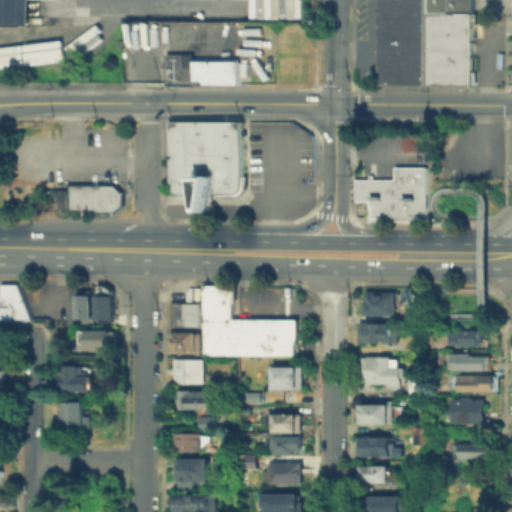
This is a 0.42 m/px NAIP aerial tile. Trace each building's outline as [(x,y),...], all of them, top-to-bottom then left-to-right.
[(29,0),(29,26),(0,26),(0,0),(29,0)] [(430,0),(430,84),(383,84),(383,0),(430,0)] [(475,0),(475,13),(430,13),(430,0),(475,0)] [(475,13),(479,13),(479,26),(474,26),(474,84),(430,84),(430,13),(475,13)] [(242,58),(242,84),(169,84),(169,53),(197,53),(197,58),(242,58)] [(206,216),(203,215),(202,212),(201,210),(198,193),(175,193),(172,191),(170,188),(169,185),(170,118),(207,119),(243,119),(242,188),(241,191),(238,193),(236,194),(212,194),(210,210),(210,213),(208,215),(206,216)] [(428,166),(428,219),(367,219),(367,200),(355,200),(355,178),(396,178),(396,166),(428,166)] [(114,183),(123,193),(122,204),(114,212),(68,212),(68,207),(49,207),(49,188),(60,188),(60,183),(65,183),(65,188),(67,188),(67,183),(114,183)] [(232,354),(203,354),(204,284),(236,284),(236,300),(232,300),(232,317),(232,354)] [(5,322),(4,322),(4,285),(21,285),(36,321),(21,321),(21,322),(5,322)] [(116,288),(116,318),(101,317),(101,288),(116,288)] [(81,292),(93,292),(93,319),(81,319),(81,292)] [(400,295),(400,317),(371,317),(371,295),(400,295)] [(179,326),(179,302),(202,302),(202,326),(179,326)] [(248,354),(232,354),(232,317),(248,317),(248,354)] [(281,318),(281,354),(248,354),(248,317),(281,318)] [(281,354),(281,318),(298,318),(298,341),(294,341),(294,354),(281,354)] [(358,322),(358,342),(399,341),(398,321),(358,322)] [(464,345),(453,345),(453,334),(465,334),(465,333),(485,333),(485,345),(464,345)] [(85,334),(117,334),(117,348),(85,348),(85,334)] [(174,352),(174,334),(201,334),(201,352),(174,352)] [(365,387),(365,357),(406,357),(406,387),(365,387)] [(495,358),(495,371),(456,371),(456,357),(495,358)] [(176,383),(176,362),(209,362),(209,384),(176,383)] [(86,368),(86,376),(96,376),(96,390),(65,390),(65,376),(72,376),(72,368),(86,368)] [(272,370),(306,370),(306,388),(272,388),(272,370)] [(429,377),(429,396),(415,396),(415,377),(429,377)] [(456,377),(497,377),(497,392),(456,391),(456,377)] [(182,412),(182,392),(216,393),(216,412),(182,412)] [(249,402),(249,394),(263,394),(263,402),(249,402)] [(488,400),(488,425),(457,425),(457,400),(488,400)] [(397,405),(397,424),(360,424),(360,405),(397,405)] [(65,432),(66,406),(92,406),(92,432),(65,432)] [(245,417),(245,408),(261,408),(261,417),(245,417)] [(276,433),(276,415),(301,415),(301,433),(276,433)] [(204,431),(204,419),(218,419),(218,431),(204,431)] [(176,451),(176,433),(205,433),(205,451),(176,451)] [(297,455),(271,455),(271,437),(305,437),(305,449),(297,449),(297,455)] [(360,439),(403,440),(403,457),(360,457),(360,439)] [(457,460),(457,445),(494,446),(494,461),(457,460)] [(256,454),(242,453),(242,466),(255,466),(256,454)] [(183,480),(183,459),(212,459),(212,480),(183,480)] [(310,463),(310,482),(271,482),(271,463),(310,463)] [(0,488),(0,466),(10,466),(9,488),(0,488)] [(361,467),(394,467),(394,471),(399,471),(399,482),(361,482),(361,467)] [(215,511),(175,511),(175,492),(215,493),(215,511)] [(298,492),(298,501),(302,501),(302,511),(266,511),(266,507),(262,507),(262,492),(298,492)] [(405,498),(405,511),(375,511),(375,498),(405,498)]
